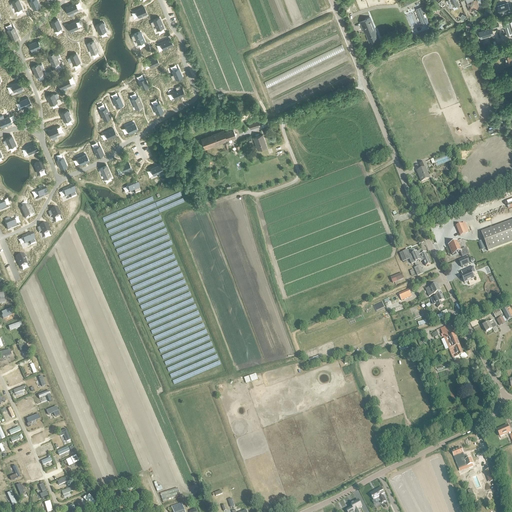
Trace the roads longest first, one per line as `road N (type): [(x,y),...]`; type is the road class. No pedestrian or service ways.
road 1 (unclassified): [(507,405),(419,220),(331,0)]
road 2 (unclassified): [(305,511),(507,405)]
